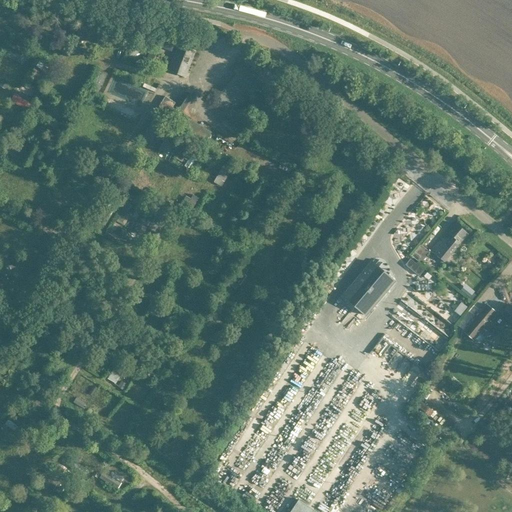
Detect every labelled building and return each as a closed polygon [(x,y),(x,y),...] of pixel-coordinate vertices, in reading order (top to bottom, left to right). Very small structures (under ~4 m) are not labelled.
[(169,70),(185,76),(194,52),(188,49),(189,48),(187,48),(186,49),(179,46),(169,70)] [(16,49),(13,55),(28,60),(30,55),(16,49)] [(146,60),(153,62),(157,54),(150,51),(146,60)] [(228,113),(245,93),(251,86),(237,74),(215,101),(214,102),(228,113)] [(163,93),(165,89),(152,84),(150,88),(163,93)] [(17,103),(39,112),(44,98),(22,90),(17,103)] [(169,94),(157,113),(165,118),(177,99),(169,94)] [(182,111),(191,98),(184,94),(175,107),(182,111)] [(57,116),(62,104),(51,99),(45,110),(57,116)] [(203,146),(206,141),(211,132),(183,116),(178,124),(175,130),(203,146)] [(156,125),(148,138),(160,145),(169,132),(156,125)] [(172,161),(181,163),(185,148),(175,146),(172,161)] [(218,180),(228,188),(238,176),(229,168),(218,180)] [(20,195),(27,200),(32,193),(25,188),(20,195)] [(42,193),(35,210),(42,213),(48,196),(42,193)] [(454,223),(431,251),(444,262),(467,234),(454,223)] [(411,256),(413,257),(420,263),(429,253),(422,246),(420,245),(411,256)] [(124,255),(133,257),(136,249),(126,246),(124,255)] [(405,265),(411,269),(416,263),(410,259),(405,265)] [(341,297),(366,317),(395,281),(371,260),(341,297)] [(201,289),(195,299),(201,302),(207,292),(201,289)] [(414,302),(419,305),(424,298),(419,295),(414,302)] [(406,303),(399,315),(445,346),(453,334),(406,303)] [(511,326),(511,325),(511,306),(509,304),(499,315),(487,305),(464,332),(473,340),(483,328),(494,337),(507,322),(511,326)] [(82,384),(98,391),(102,383),(85,376),(82,384)] [(127,380),(124,386),(133,389),(135,383),(127,380)] [(116,418),(130,404),(112,388),(99,403),(116,418)] [(415,405),(425,412),(429,408),(419,400),(415,405)] [(132,428),(144,410),(134,403),(122,421),(132,428)] [(97,456),(90,463),(96,469),(103,461),(97,456)] [(101,466),(97,470),(104,476),(108,472),(101,466)] [(113,483),(125,487),(129,475),(117,471),(113,483)] [(310,511),(298,503),(291,511),(310,511)]
